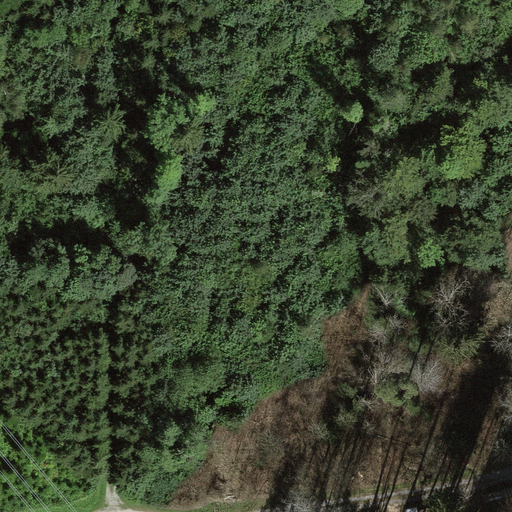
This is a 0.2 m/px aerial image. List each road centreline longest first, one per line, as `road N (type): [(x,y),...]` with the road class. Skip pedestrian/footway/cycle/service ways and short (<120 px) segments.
road 1 (track): [(119,0),(107,511)]
road 2 (track): [(292,511),(400,499),(511,471)]
